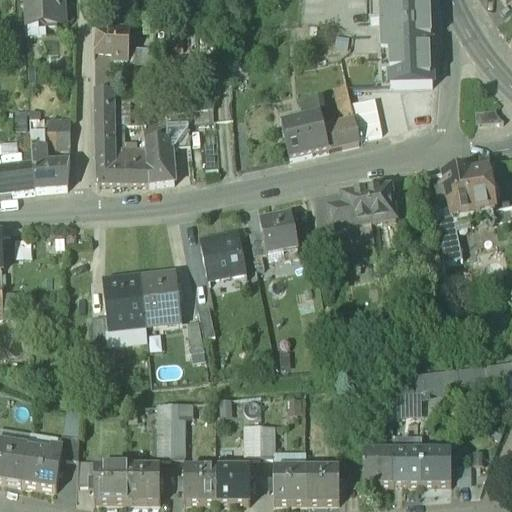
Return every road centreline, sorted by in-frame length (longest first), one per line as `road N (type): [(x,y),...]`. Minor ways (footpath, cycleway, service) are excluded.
road 1 (residential): [(511,149),(167,206),(90,211)]
road 2 (residential): [(88,0),(90,211)]
